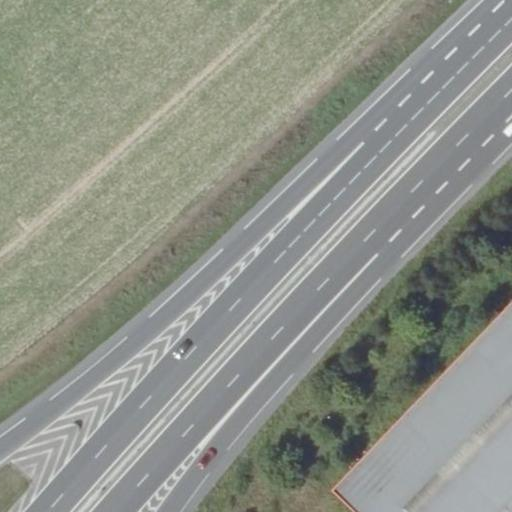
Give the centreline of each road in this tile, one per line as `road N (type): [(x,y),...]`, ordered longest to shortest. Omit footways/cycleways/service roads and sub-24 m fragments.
road 1 (trunk): [(373,150),(335,153),(149,332),(0,446)]
road 2 (trunk): [(373,150),(55,511)]
road 3 (trunk): [(119,511),(373,246)]
road 4 (trunk): [(170,511),(373,246)]
road 5 (trunk): [(373,246),(511,100)]
road 6 (trunk): [(511,15),(373,150)]
